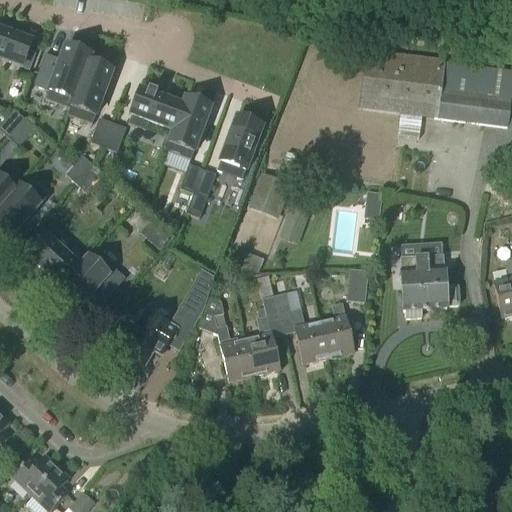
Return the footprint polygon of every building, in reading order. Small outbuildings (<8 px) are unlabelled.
[(0,62),(21,70),(25,59),(28,53),(31,45),(0,33),(0,62)] [(90,59),(65,50),(45,103),(69,112),(70,112),(87,66),(88,66),(90,59)] [(28,53),(25,59),(34,62),(36,56),(28,53)] [(365,54),(358,111),(401,116),(437,121),(507,131),(510,107),(511,107),(511,75),(485,72),(444,67),(445,64),(365,54)] [(70,112),(69,112),(66,119),(92,128),(111,75),(88,66),(87,66),(70,112)] [(182,109),(140,93),(128,127),(145,134),(148,125),(172,134),(182,109)] [(182,109),(172,134),(165,154),(190,164),(210,111),(185,102),(182,109)] [(0,128),(0,134),(8,141),(25,122),(14,112),(0,128)] [(261,130),(236,121),(216,174),(241,183),(261,130)] [(25,122),(8,141),(18,151),(36,131),(25,122)] [(112,127),(99,122),(90,146),(103,151),(112,127)] [(112,127),(103,151),(117,156),(126,132),(112,127)] [(93,169),(82,159),(65,178),(76,188),(93,169)] [(202,173),(188,168),(179,192),(193,197),(202,173)] [(76,188),(87,198),(104,178),(93,169),(76,188)] [(0,213),(22,189),(21,188),(2,171),(0,173),(0,213)] [(202,173),(193,197),(206,202),(215,178),(202,173)] [(291,189),(261,177),(248,211),(278,223),(291,189)] [(22,189),(0,213),(0,234),(8,242),(46,200),(26,182),(21,188),(22,189)] [(501,205),(511,206),(511,189),(504,188),(501,205)] [(380,208),(381,196),(366,194),(365,207),(380,208)] [(297,248),(309,218),(291,211),(279,241),(297,248)] [(159,252),(168,241),(158,233),(149,243),(159,252)] [(47,240),(29,260),(31,262),(26,267),(36,276),(41,271),(62,290),(80,270),(47,240)] [(500,320),(511,317),(511,244),(510,245),(511,254),(511,262),(504,265),(508,282),(492,286),(500,320)] [(62,290),(57,296),(77,314),(93,296),(104,306),(125,282),(94,254),(80,270),(62,290)] [(263,262),(241,254),(233,274),(257,276),(263,262)] [(443,259),(400,262),(403,314),(405,314),(405,322),(422,321),(422,313),(445,312),(445,310),(458,309),(460,307),(459,291),(456,288),(444,289),(443,259)] [(346,305),(365,307),(368,275),(349,273),(346,305)] [(188,340),(197,316),(203,301),(189,295),(174,334),(188,340)] [(291,314),(286,297),(274,299),(280,324),(291,321),(301,367),(330,361),(321,327),(305,330),(300,312),(291,314)] [(259,377),(279,372),(268,327),(280,324),(274,299),(262,302),(266,320),(256,322),(259,336),(249,338),(259,377)] [(229,343),(220,305),(210,301),(199,332),(218,339),(228,384),(259,377),(249,338),(229,343)] [(330,361),(352,355),(341,307),(331,310),(335,324),(321,327),(330,361)] [(160,359),(167,348),(136,330),(121,357),(144,370),(153,354),(160,359)] [(55,474),(43,462),(34,471),(28,465),(14,479),(33,496),(55,474)] [(49,511),(54,511),(66,500),(59,493),(67,485),(55,474),(33,496),(49,511)] [(69,511),(90,511),(95,506),(82,495),(68,511),(69,511)]
